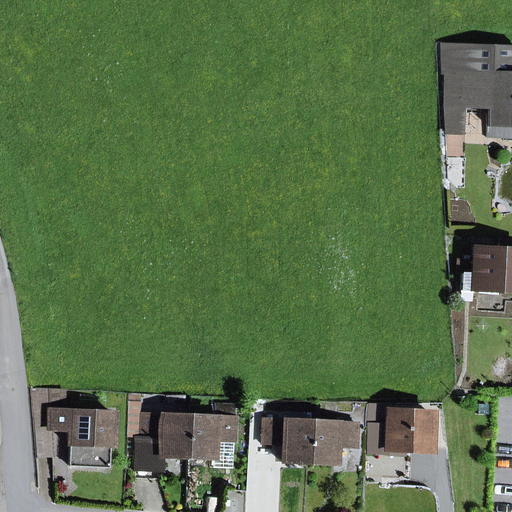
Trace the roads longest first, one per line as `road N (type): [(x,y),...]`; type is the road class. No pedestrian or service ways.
road 1 (residential): [(22,479),(5,295)]
road 2 (track): [(459,511),(447,383)]
